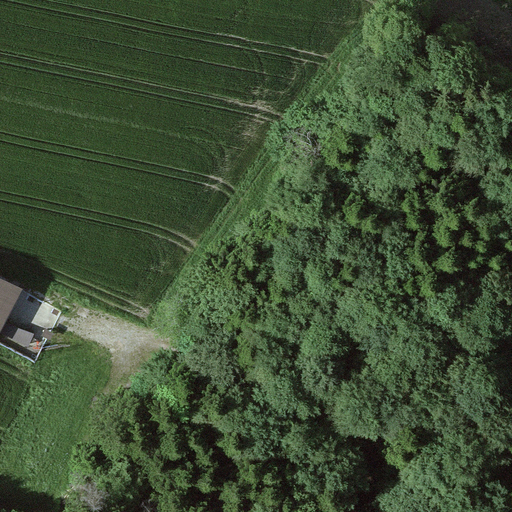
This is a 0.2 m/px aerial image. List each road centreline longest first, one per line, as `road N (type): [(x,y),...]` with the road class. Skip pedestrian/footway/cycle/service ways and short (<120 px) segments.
road 1 (track): [(42,286),(215,357),(398,446)]
road 2 (track): [(398,446),(277,511)]
